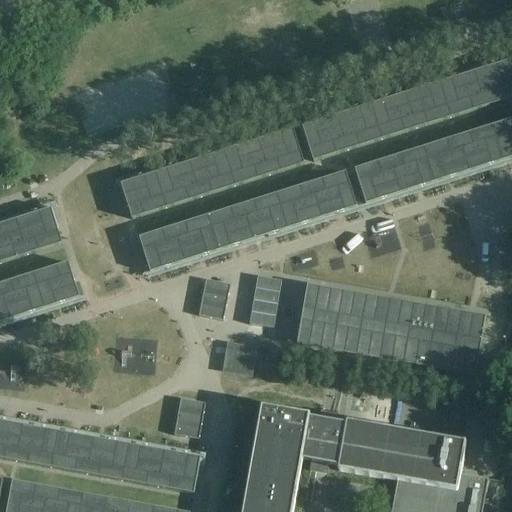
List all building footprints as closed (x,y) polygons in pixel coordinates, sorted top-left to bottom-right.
[(312,164),(511,100),(511,78),(507,64),(301,130),(312,164)] [(366,207),(511,160),(511,121),(354,172),(366,207)] [(132,222),(303,167),(292,133),(120,187),(132,222)] [(357,210),(345,175),(139,240),(150,275),(357,210)] [(51,212),(0,227),(0,266),(62,246),(51,212)] [(68,265),(0,287),(0,325),(79,300),(68,265)] [(281,283),(258,279),(249,327),(273,331),(281,283)] [(223,323),(230,287),(206,282),(199,318),(223,323)] [(475,379),(485,319),(308,288),(297,348),(475,379)] [(199,442),(205,406),(181,401),(174,438),(199,442)] [(469,409),(449,406),(445,429),(465,433),(469,409)] [(327,477),(329,469),(338,470),(338,472),(338,473),(340,474),(398,484),(392,511),(482,511),(488,482),(461,477),(466,447),(466,446),(465,445),(348,424),(347,424),(346,425),(346,427),(310,421),(310,419),(309,418),(263,409),(262,409),(261,410),(261,411),(242,511),(293,511),(302,464),(311,465),(310,474),(327,477)] [(0,423),(0,461),(194,497),(200,461),(0,423)] [(166,511),(12,484),(7,511),(166,511)]
